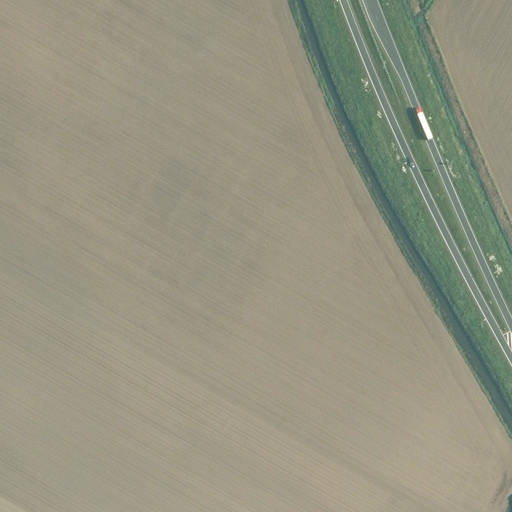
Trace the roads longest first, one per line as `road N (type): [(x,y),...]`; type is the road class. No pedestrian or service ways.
road 1 (trunk): [(342,0),(414,171),(511,358)]
road 2 (trunk): [(511,326),(370,0)]
